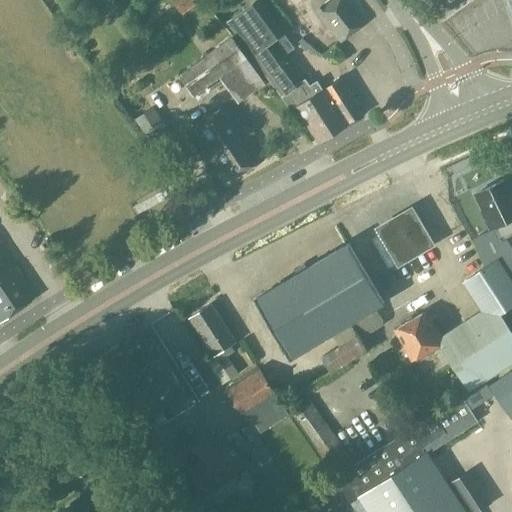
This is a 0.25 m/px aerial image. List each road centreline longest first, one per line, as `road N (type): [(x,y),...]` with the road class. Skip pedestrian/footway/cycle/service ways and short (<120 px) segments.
road 1 (primary): [(0,367),(322,187),(474,114)]
road 2 (unknown): [(394,153),(442,252),(440,282),(413,304)]
road 3 (tertiary): [(474,114),(398,0)]
